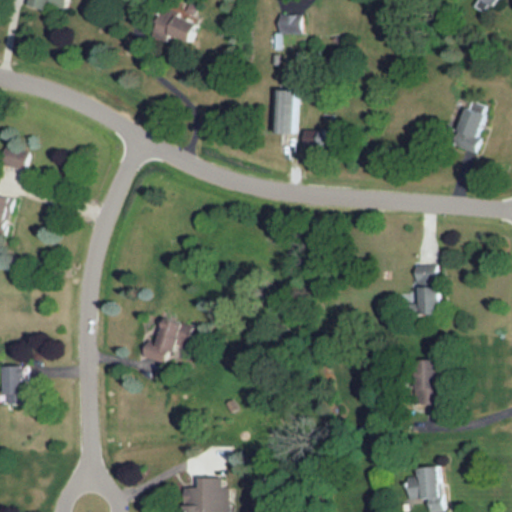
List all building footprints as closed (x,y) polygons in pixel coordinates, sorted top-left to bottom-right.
[(71,13),(74,0),(36,0),(35,5),(71,13)] [(196,47),(210,7),(190,0),(170,0),(159,35),(196,47)] [(308,31),(308,14),(286,14),(286,31),(308,31)] [(297,129),(281,129),(281,86),(298,86),(297,129)] [(458,144),(481,151),(495,107),(471,100),(458,144)] [(307,128),(307,146),(345,146),(345,128),(307,128)] [(0,234),(11,237),(20,197),(0,192),(0,234)] [(423,314),(446,313),(443,262),(421,263),(423,314)] [(152,358),(181,368),(194,324),(166,315),(152,358)] [(33,404),(33,366),(8,366),(8,404),(33,404)] [(445,468),(425,468),(425,499),(445,499),(445,468)] [(190,485),(190,511),(234,511),(234,478),(205,478),(205,485),(190,485)]
